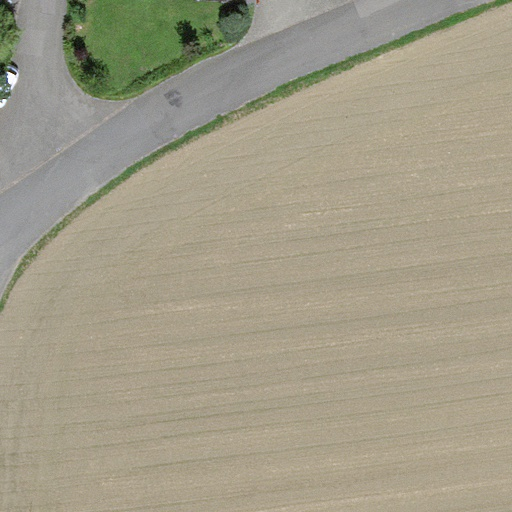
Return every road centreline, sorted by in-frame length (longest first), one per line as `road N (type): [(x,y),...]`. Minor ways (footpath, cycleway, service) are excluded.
road 1 (residential): [(35,206),(128,139),(278,52),(404,0)]
road 2 (residential): [(35,206),(27,146),(46,0)]
